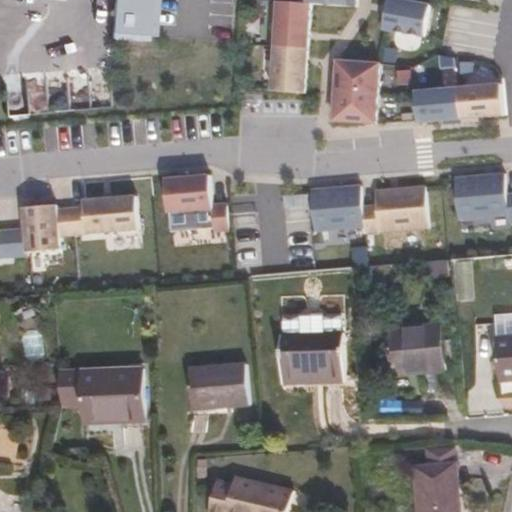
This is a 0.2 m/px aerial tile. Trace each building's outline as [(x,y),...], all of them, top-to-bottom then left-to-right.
[(111,0),(108,35),(145,38),(147,0),(111,0)] [(304,0),(270,0),(267,43),(302,46),(304,22),(305,0),(304,0)] [(422,2),(414,0),(382,0),(377,23),(416,32),(422,2)] [(302,46),(267,43),(264,88),(299,90),(301,69),(302,46)] [(370,60),(332,57),(331,77),(330,87),(368,90),(370,60)] [(495,77),(452,81),(455,115),(478,113),(498,111),(495,77)] [(452,81),(409,86),(412,119),(436,117),(455,115),(452,81)] [(368,90),(330,87),(329,102),(328,118),(366,119),(368,90)] [(467,173),(450,175),(454,216),(502,212),(503,218),(511,217),(511,190),(502,192),(500,170),(467,173)] [(329,186),(306,188),(310,228),(359,224),(356,183),(329,186)] [(413,185),(368,189),(371,224),(417,220),(413,185)] [(206,192),(161,196),(165,232),(209,228),(206,192)] [(35,205),(18,207),(22,247),(60,243),(55,202),(35,205)] [(127,203),(77,207),(80,244),(129,240),(127,203)] [(511,357),(511,294),(486,296),(492,359),(511,357)] [(275,311),(275,331),(333,329),(332,309),(315,309),(315,307),(292,307),(292,310),(275,311)] [(440,365),(436,326),(385,329),(388,369),(440,365)] [(275,331),(274,331),(276,380),(336,379),(335,329),(333,329),(275,331)] [(239,400),(237,362),(185,364),(187,402),(239,400)] [(49,371),(51,400),(77,400),(79,421),(120,420),(122,423),(142,421),(138,370),(49,371)] [(454,511),(448,458),(443,459),(440,446),(417,450),(418,462),(408,465),(413,511),(454,511)] [(279,511),(285,484),(209,467),(202,504),(218,508),(217,511),(279,511)]
